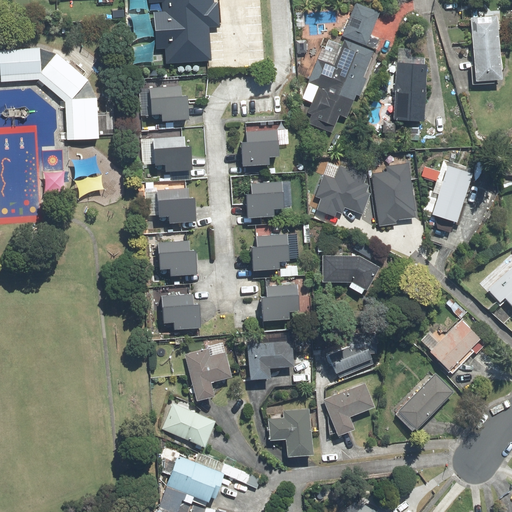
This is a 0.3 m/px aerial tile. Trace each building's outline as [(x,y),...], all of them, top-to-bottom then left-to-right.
[(145,0),(146,4),(159,3),(160,12),(150,13),(153,51),(161,50),(162,64),(208,60),(205,27),(219,26),(217,2),(212,3),(211,0),(145,0)] [(366,45),(379,13),(356,4),(343,36),(366,45)] [(497,16),(472,18),(474,49),(500,47),(497,16)] [(363,77),(373,52),(345,40),(342,46),(324,39),(307,83),(318,87),(307,113),(312,115),(308,124),(332,133),(339,114),(347,117),(356,95),(360,96),(367,78),(363,77)] [(500,47),(474,49),(476,81),(502,79),(500,47)] [(39,57),(0,59),(0,85),(40,83),(39,57)] [(87,86),(55,59),(40,77),(72,104),(87,86)] [(428,64),(397,62),(395,84),(393,85),(393,92),(395,93),(394,119),(425,121),(428,64)] [(158,122),(186,121),(185,97),(181,97),(181,87),(144,89),(145,116),(158,115),(158,122)] [(97,103),(72,104),(73,145),(98,144),(97,103)] [(235,144),(236,166),(266,166),(266,158),(275,158),(274,131),(243,132),(243,144),(235,144)] [(160,171),(186,171),(186,147),(180,147),(180,138),(148,138),(148,165),(160,165),(160,171)] [(471,168),(444,159),(427,212),(457,222),(473,174),(469,173),(471,168)] [(388,172),(372,174),(380,226),(396,224),(396,220),(416,217),(408,164),(388,167),(388,172)] [(363,214),(370,194),(366,192),(368,186),(363,184),(367,175),(339,165),(334,178),(324,174),(316,197),(321,199),(317,210),(335,217),(337,212),(342,214),(345,208),(363,214)] [(242,196),(242,219),(270,219),(269,210),(277,210),(277,184),(245,184),(245,196),(242,196)] [(152,190),(153,216),(164,216),(164,223),(190,222),(189,198),(184,198),(183,189),(152,190)] [(248,248),(247,270),(276,270),(276,262),(283,262),(284,236),(252,235),(252,248),(248,248)] [(194,251),(187,251),(187,240),(153,243),(155,270),(165,269),(166,277),(174,276),(195,275),(194,251)] [(511,303),(511,255),(481,284),(501,304),(507,298),(511,303)] [(349,287),(362,294),(365,290),(367,291),(380,267),(359,256),(323,256),(323,282),(352,282),(349,287)] [(280,265),(280,276),(296,276),(296,266),(280,265)] [(258,297),(258,320),(286,319),(285,312),(295,312),(294,284),(261,285),(261,297),(258,297)] [(169,331),(198,330),(197,302),(189,303),(188,294),(156,296),(158,325),(169,324),(169,331)] [(481,339),(462,320),(439,343),(428,333),(421,340),(432,351),(431,352),(450,370),(481,339)] [(270,369),(295,366),(293,341),(249,345),(252,379),(271,377),(270,369)] [(232,377),(224,344),(185,354),(197,401),(215,396),(211,383),(232,377)] [(329,354),(339,379),(374,364),(370,353),(376,353),(375,344),(350,346),(329,354)] [(454,392),(436,374),(398,411),(417,430),(454,392)] [(375,407),(365,383),(324,399),(338,436),(355,429),(350,417),(375,407)] [(215,422),(173,403),(162,429),(204,447),(215,422)] [(309,409),(284,411),(284,417),(268,419),(270,440),(287,439),(288,457),(313,455),(309,409)] [(187,511),(192,500),(206,505),(209,497),(215,499),(224,474),(177,457),(159,507),(172,511),(187,511)] [(381,511),(349,497),(341,511),(381,511)] [(224,511),(194,503),(192,511),(224,511)]
